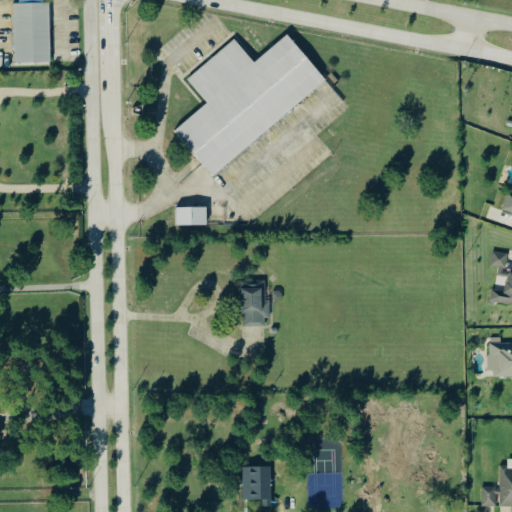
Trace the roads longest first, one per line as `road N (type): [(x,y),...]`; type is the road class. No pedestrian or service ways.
road 1 (tertiary): [(89,0),(100,511)]
road 2 (tertiary): [(119,511),(110,109)]
road 3 (secondary): [(334,26),(511,59)]
road 4 (secondary): [(196,0),(334,26)]
road 5 (secondary): [(511,25),(380,0)]
